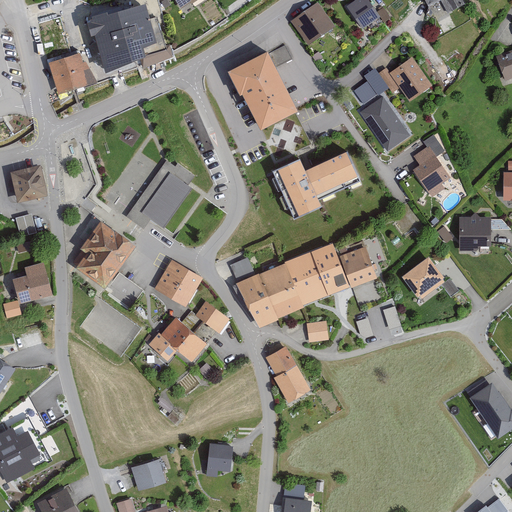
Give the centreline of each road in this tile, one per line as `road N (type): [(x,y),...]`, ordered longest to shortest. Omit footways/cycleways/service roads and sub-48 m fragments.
road 1 (unclassified): [(49,146),(61,244),(61,352),(105,511)]
road 2 (residential): [(188,68),(236,185),(238,209),(205,255),(207,271),(245,325)]
road 3 (residential): [(245,325),(325,360),(447,330),(482,344)]
road 4 (residential): [(245,325),(260,362),(268,442),(261,511)]
road 5 (residential): [(47,132),(188,68)]
road 6 (residential): [(17,0),(47,132)]
road 7 (residential): [(188,68),(289,0)]
